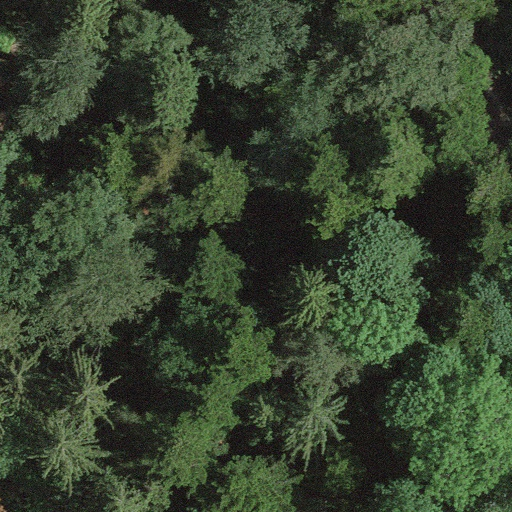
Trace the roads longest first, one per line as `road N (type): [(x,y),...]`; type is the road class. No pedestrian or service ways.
road 1 (track): [(66,0),(0,118)]
road 2 (track): [(511,110),(445,0)]
